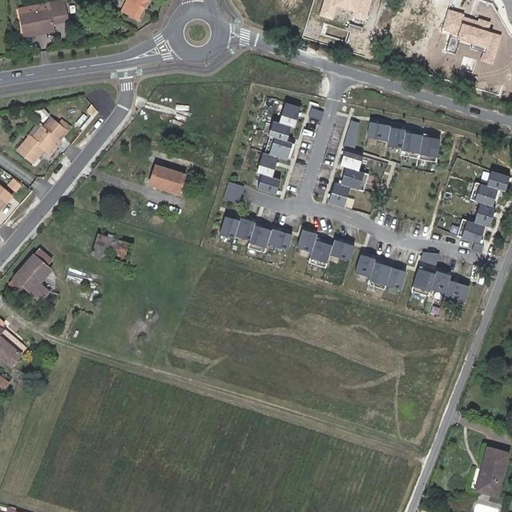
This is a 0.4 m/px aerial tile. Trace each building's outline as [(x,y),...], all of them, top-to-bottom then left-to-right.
[(69,21),(65,0),(63,0),(18,9),(23,34),(54,28),(53,24),(69,21)] [(127,0),(122,11),(138,18),(147,0),(127,0)] [(354,11),(353,16),(364,20),(370,0),(325,0),(320,15),(331,18),(336,5),(354,11)] [(450,36),(460,39),(472,43),(471,48),(484,53),(482,61),(493,65),(498,46),(494,45),(497,35),(487,32),(490,23),(448,10),(442,29),(451,32),(450,36)] [(460,39),(450,36),(446,51),(456,54),(460,39)] [(299,106),(283,101),(277,122),(293,127),(299,106)] [(322,111),(310,107),(307,115),(320,119),(322,111)] [(65,129),(53,120),(50,117),(42,127),(38,123),(28,135),(30,136),(19,150),(34,162),(45,149),(51,154),(61,143),(56,140),(65,129)] [(358,121),(349,119),(341,145),(353,149),(358,121)] [(389,126),(389,124),(368,120),(365,137),(386,141),(389,126)] [(271,123),(268,135),(288,140),(291,128),(271,123)] [(403,129),(389,126),(386,141),(385,145),(400,147),(403,131),(403,129)] [(438,137),(403,131),(400,147),(399,155),(434,161),(438,137)] [(293,145),(273,139),(269,153),(289,159),(293,145)] [(342,150),(338,164),(356,170),(360,156),(342,150)] [(277,158),(263,154),(258,170),(272,174),(277,158)] [(152,184),(181,193),(187,175),(158,166),(152,184)] [(363,173),(344,169),(341,183),(360,187),(363,173)] [(508,175),(489,170),(485,185),(487,185),(499,189),(504,190),(508,175)] [(274,193),(279,179),(260,173),(255,187),(274,193)] [(227,180),(221,198),(237,202),(242,185),(227,180)] [(326,201),(342,206),(349,186),(333,181),(326,201)] [(494,206),(499,189),(487,185),(479,183),(474,200),(479,202),(482,202),(494,206)] [(9,195),(0,187),(0,196),(4,201),(9,195)] [(494,206),(482,202),(479,202),(473,222),(476,223),(484,225),(488,226),(494,206)] [(240,221),(224,216),(219,233),(234,238),(235,236),(240,221)] [(241,217),(240,221),(235,236),(250,241),(251,239),(254,227),(255,225),(256,222),(241,217)] [(479,243),(484,225),(476,223),(473,222),(467,221),(462,238),(472,241),(479,243)] [(255,225),(254,227),(251,239),(250,243),(267,248),(268,244),(270,235),(272,230),(255,225)] [(270,235),(268,244),(287,249),(292,234),(272,228),(272,230),(270,235)] [(316,233),(301,228),(295,246),(310,251),(314,240),(316,233)] [(121,260),(127,242),(96,231),(89,249),(121,260)] [(333,239),(331,245),(328,254),(349,260),(354,245),(333,239)] [(331,245),(314,240),(310,251),(307,260),(325,265),(328,257),(328,254),(331,245)] [(472,241),(470,249),(479,252),(482,244),(472,241)] [(38,248),(34,253),(47,265),(52,260),(38,248)] [(438,252),(421,250),(418,260),(434,265),(438,252)] [(47,265),(34,253),(12,278),(23,287),(41,303),(51,292),(41,283),(52,270),(47,265)] [(375,258),(361,253),(354,271),(369,276),(374,261),(375,258)] [(374,261),(369,276),(368,279),(386,286),(393,267),(374,261)] [(407,272),(393,267),(386,286),(400,290),(407,272)] [(416,267),(409,290),(426,295),(428,288),(433,272),(416,267)] [(449,273),(434,269),(433,272),(428,288),(443,292),(449,273)] [(23,287),(12,278),(8,283),(19,293),(23,287)] [(5,323),(0,319),(0,355),(12,365),(22,353),(0,334),(0,329),(1,328),(5,323)] [(26,348),(1,328),(0,329),(0,334),(22,353),(26,348)] [(9,383),(0,376),(0,375),(0,392),(1,393),(9,383)] [(490,449),(482,478),(481,478),(479,478),(476,491),(498,496),(509,455),(490,449)]
